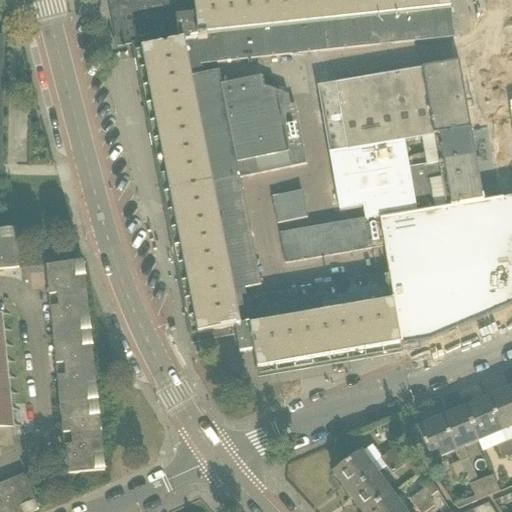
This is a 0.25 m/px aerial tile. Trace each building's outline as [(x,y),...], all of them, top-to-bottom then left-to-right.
[(140,45),(139,38),(165,33),(164,21),(171,21),(168,0),(142,0),(109,4),(118,49),(140,45)] [(193,0),(196,17),(198,39),(201,66),(454,39),(449,0),(193,0)] [(196,17),(176,19),(178,43),(198,39),(196,17)] [(178,43),(140,50),(197,337),(235,330),(248,327),(243,301),(245,301),(244,291),(261,287),(240,180),(221,87),(218,73),(202,76),(201,66),(198,39),(178,43)] [(460,65),(460,64),(318,91),(323,123),(464,98),(459,66),(460,65)] [(262,79),(221,87),(240,180),(307,166),(295,106),(290,107),(288,97),(264,89),(262,79)] [(472,131),(471,130),(470,131),(464,98),(323,123),(329,155),(404,143),(421,140),(472,131)] [(438,165),(476,158),(472,131),(421,140),(426,167),(438,165)] [(416,214),(404,143),(329,155),(339,213),(363,209),(365,221),(365,222),(416,214)] [(437,210),(446,209),(474,204),(484,203),(476,158),(438,165),(426,167),(410,170),(413,189),(432,186),(437,210)] [(302,195),(272,201),(277,226),(307,220),(302,195)] [(396,316),(491,300),(474,204),(446,209),(437,210),(416,214),(365,222),(370,251),(384,248),(387,276),(388,276),(396,316)] [(285,266),(370,251),(365,222),(365,221),(279,235),(285,266)] [(0,271),(19,269),(15,231),(0,232),(0,271)] [(46,267),(49,296),(57,295),(58,301),(87,298),(84,263),(46,267)] [(401,347),(396,316),(388,276),(387,276),(245,301),(243,301),(248,327),(253,352),(257,371),(258,371),(258,372),(351,356),(400,348),(400,347),(401,347)] [(58,301),(58,307),(50,308),(53,337),(91,333),(87,298),(58,301)] [(0,428),(12,427),(9,396),(1,317),(0,316),(0,428)] [(253,352),(248,327),(235,330),(239,355),(253,352)] [(56,365),(64,364),(65,371),(94,368),(91,333),(53,337),(56,365)] [(57,377),(57,378),(60,406),(98,403),(94,368),(65,371),(65,377),(57,377)] [(488,401),(501,433),(511,427),(511,394),(511,391),(488,401)] [(464,411),(478,442),(501,433),(488,401),(464,411)] [(63,435),(71,434),(72,440),(101,437),(98,403),(60,406),(63,435)] [(455,452),(460,463),(468,460),(464,448),(478,442),(464,411),(441,421),(455,452)] [(441,421),(418,431),(431,462),(455,452),(441,421)] [(64,447),(67,476),(105,473),(101,437),(72,440),(72,446),(64,447)] [(503,462),(511,458),(506,444),(497,447),(503,462)] [(373,446),(362,454),(334,475),(349,495),(377,475),(387,468),(400,459),(393,450),(381,459),(373,446)] [(400,459),(387,468),(393,476),(406,467),(400,459)] [(466,478),(460,463),(451,467),(457,481),(466,478)] [(369,511),(392,496),(377,475),(349,495),(361,511),(369,511)] [(36,511),(39,511),(31,493),(24,476),(0,486),(0,494),(0,495),(0,494),(0,511),(36,511)] [(500,493),(493,477),(478,483),(470,486),(472,492),(475,498),(476,503),(500,493)] [(410,501),(416,509),(429,500),(438,493),(432,485),(410,501)] [(403,511),(392,496),(369,511),(403,511)] [(476,503),(475,498),(455,506),(458,511),(476,503)] [(428,511),(434,507),(429,500),(416,509),(418,511),(428,511)]
